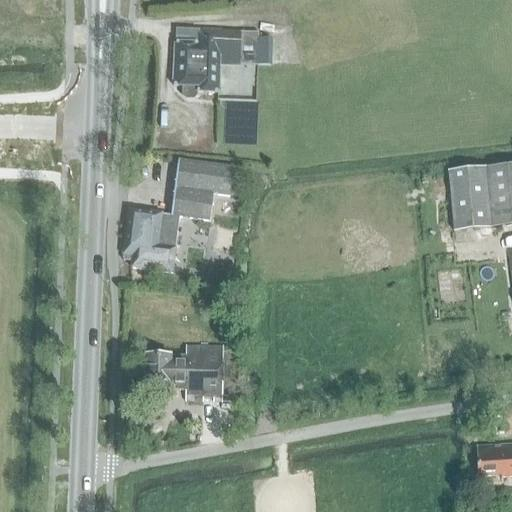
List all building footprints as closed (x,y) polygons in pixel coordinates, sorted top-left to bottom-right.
[(239,33),(237,33),(197,31),(197,46),(174,45),(173,87),(182,88),(182,97),(185,100),(193,100),(195,97),(195,94),(217,94),(218,65),(269,66),(269,62),(270,55),(271,40),(239,39),(239,33)] [(232,169),(178,162),(171,218),(161,215),(128,211),(122,256),(132,258),(131,268),(168,272),(171,250),(175,218),(208,223),(212,196),(228,198),(232,169)] [(511,166),(447,174),(453,233),(511,227),(511,166)] [(222,349),(185,348),(185,360),(170,359),(170,358),(145,357),(144,393),(169,393),(169,391),(184,391),(184,403),(221,403),(228,404),(228,400),(240,401),(240,353),(229,353),(229,349),(222,349)] [(511,445),(475,449),(477,478),(500,477),(500,479),(511,478),(511,445)]
